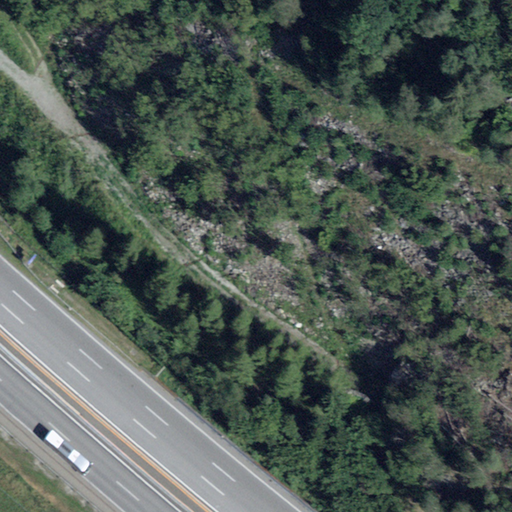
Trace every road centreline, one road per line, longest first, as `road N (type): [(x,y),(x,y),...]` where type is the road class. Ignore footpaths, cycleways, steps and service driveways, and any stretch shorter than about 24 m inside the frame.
road 1 (motorway): [(273,511),(0,278)]
road 2 (motorway): [(0,370),(164,511)]
